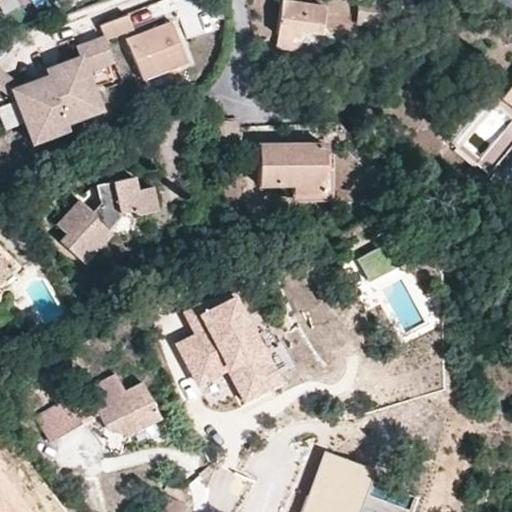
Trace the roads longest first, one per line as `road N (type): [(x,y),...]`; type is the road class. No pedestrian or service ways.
road 1 (residential): [(237,0),(253,76),(274,98),(311,103)]
road 2 (residential): [(215,511),(284,441),(313,430)]
